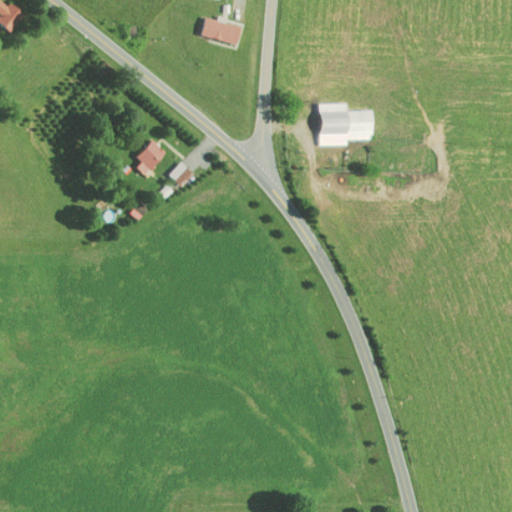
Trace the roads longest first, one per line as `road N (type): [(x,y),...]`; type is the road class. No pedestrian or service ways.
road 1 (tertiary): [(405,511),(360,346),(313,249),(262,173),(119,58)]
road 2 (residential): [(262,173),(250,109),(265,0)]
